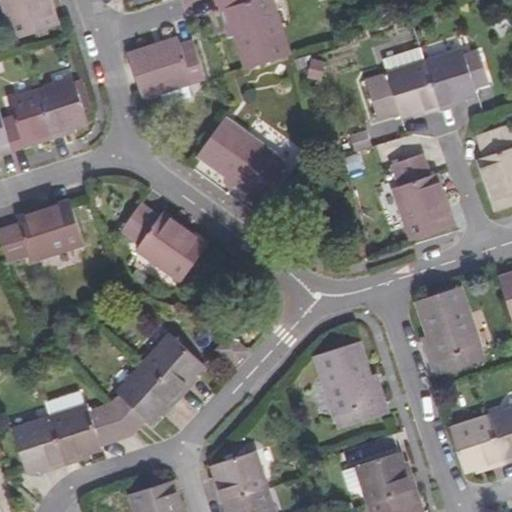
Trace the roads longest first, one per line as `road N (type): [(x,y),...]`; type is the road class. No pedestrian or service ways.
road 1 (residential): [(118,149),(318,297)]
road 2 (residential): [(452,508),(381,282)]
road 3 (residential): [(178,450),(318,297)]
road 4 (residential): [(43,511),(77,481),(178,450)]
road 5 (residential): [(0,189),(118,149)]
